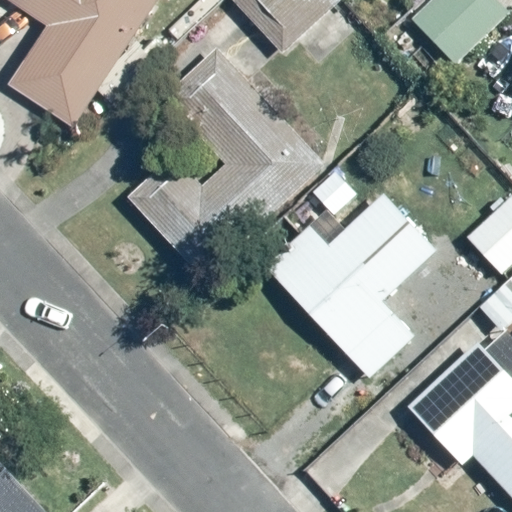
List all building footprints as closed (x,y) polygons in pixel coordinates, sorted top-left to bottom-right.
[(4,0),(43,24),(5,83),(73,127),(156,0),(4,0)] [(508,13),(496,0),(427,0),(409,16),(450,63),(508,13)] [(327,166),(216,48),(165,95),(227,161),(200,186),(171,155),(126,197),(204,281),(327,166)] [(511,263),(511,190),(464,238),(500,275),(511,263)] [(311,228),(268,267),(371,378),(417,335),(385,301),(439,252),(384,193),(327,246),(311,228)] [(511,372),(479,337),(404,406),(462,467),(473,456),(511,497),(511,372)] [(0,511),(47,511),(0,463),(0,511)]
